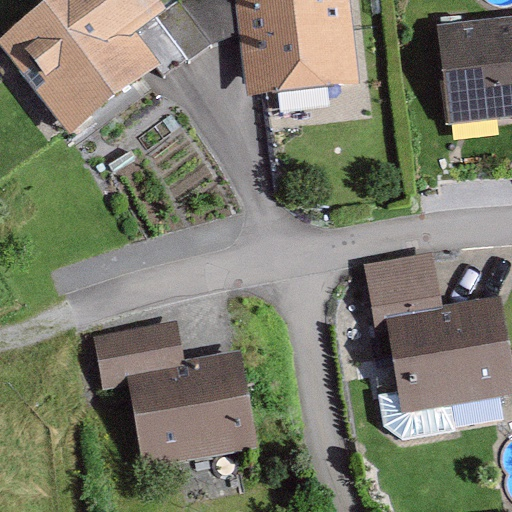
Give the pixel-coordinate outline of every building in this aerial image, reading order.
[(31,64),(75,124),(152,67),(127,34),(148,18),(133,0),(71,0),(7,49),(22,70),(31,64)] [(249,0),(260,86),(343,76),(334,0),(249,0)] [(211,47),(178,1),(155,17),(187,62),(188,64),(211,47)] [(130,32),(163,79),(187,62),(155,17),(153,15),(130,32)] [(511,25),(449,33),(459,120),(511,113),(511,25)] [(453,432),(448,402),(504,393),(490,307),(435,316),(430,287),(371,297),(376,326),(397,322),(409,393),(379,399),(385,428),(402,440),(453,432)] [(101,343),(108,385),(138,380),(138,377),(177,370),(170,331),(101,343)] [(245,447),(230,361),(177,370),(138,377),(138,380),(152,463),(245,447)]
